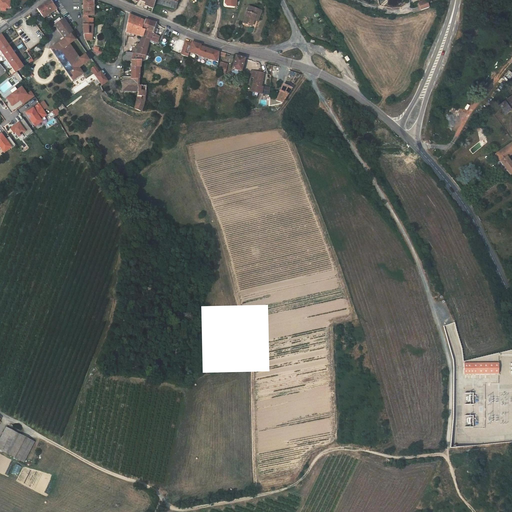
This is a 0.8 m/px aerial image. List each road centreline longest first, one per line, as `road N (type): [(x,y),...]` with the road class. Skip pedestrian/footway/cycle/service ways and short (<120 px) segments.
road 1 (track): [(446,453),(330,449),(290,488),(186,510),(169,507),(160,492),(155,511)]
road 2 (track): [(446,453),(450,360),(411,244)]
road 3 (track): [(411,244),(305,69)]
road 4 (tertiary): [(128,7),(305,69)]
road 5 (primary): [(411,138),(470,213),(511,294)]
road 6 (residential): [(0,412),(160,492)]
road 7 (residential): [(128,7),(115,68),(107,69),(81,38),(68,0)]
road 8 (primary): [(411,138),(460,0)]
road 9 (primary): [(453,0),(399,128)]
